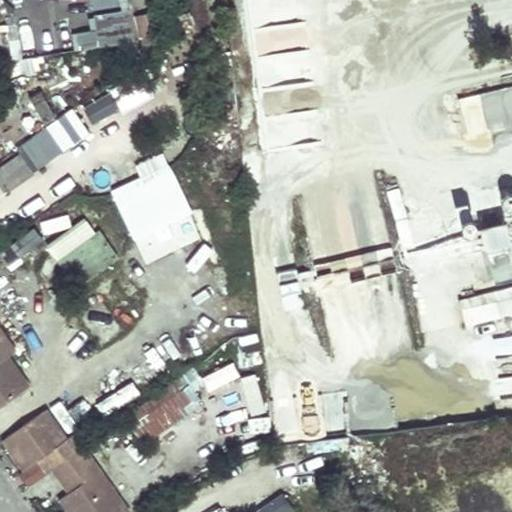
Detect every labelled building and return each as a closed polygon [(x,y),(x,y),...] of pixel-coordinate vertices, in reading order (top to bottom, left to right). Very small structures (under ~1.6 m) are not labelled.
[(119,0),(91,0),(93,10),(120,5),(119,0)] [(458,136),(511,123),(511,78),(448,94),(458,136)] [(119,109),(147,98),(140,80),(112,91),(119,109)] [(41,91),(27,99),(41,123),(54,115),(41,91)] [(91,125),(121,112),(112,91),(82,104),(91,125)] [(0,193),(92,138),(77,114),(0,160),(0,193)] [(170,162),(110,189),(133,240),(192,213),(170,162)] [(0,223),(34,211),(26,191),(0,200),(0,223)] [(499,195),(484,200),(497,242),(511,237),(511,210),(504,213),(499,195)] [(81,236),(54,254),(77,288),(104,269),(81,236)] [(486,402),(511,395),(511,254),(495,258),(492,248),(453,257),(462,292),(461,292),(486,402)] [(95,290),(72,305),(99,348),(122,333),(95,290)] [(0,335),(0,403),(25,386),(5,358),(13,353),(0,335)] [(233,362),(201,375),(207,389),(238,376),(233,362)] [(119,413),(140,445),(210,400),(189,368),(119,413)] [(241,375),(246,415),(263,413),(258,374),(241,375)] [(101,414),(139,395),(129,376),(91,395),(101,414)] [(82,396),(53,414),(64,431),(93,412),(82,396)] [(43,411),(1,440),(22,469),(39,456),(57,482),(61,479),(69,491),(56,499),(65,511),(126,511),(79,446),(71,434),(64,439),(43,411)]
